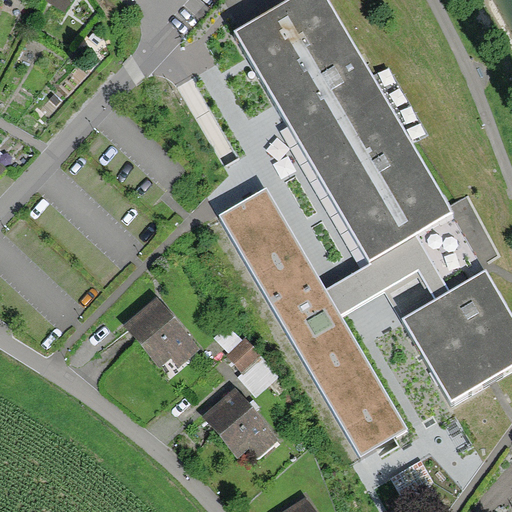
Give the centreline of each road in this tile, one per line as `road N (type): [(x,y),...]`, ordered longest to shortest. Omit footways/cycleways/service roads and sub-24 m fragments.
road 1 (residential): [(225,511),(88,389),(0,335)]
road 2 (residential): [(155,0),(148,7),(154,34),(134,69),(0,214)]
